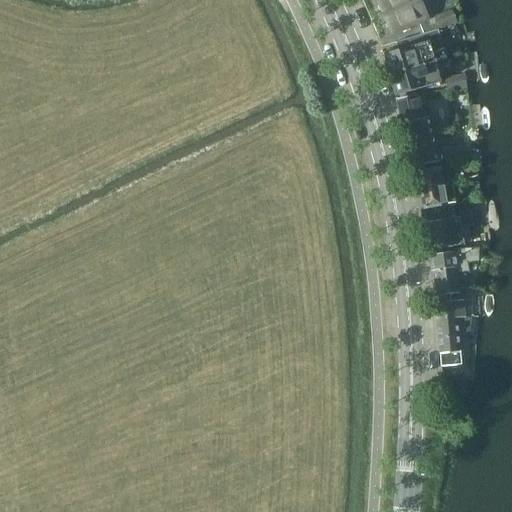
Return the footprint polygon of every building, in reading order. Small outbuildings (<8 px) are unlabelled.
[(380,0),(393,31),(425,18),(423,13),(431,10),(429,0),(380,0)] [(449,8),(434,14),(438,23),(452,17),(449,8)] [(384,56),(390,76),(446,61),(443,50),(431,53),(428,42),(441,39),(438,31),(397,43),(399,51),(384,56)] [(435,64),(390,76),(395,96),(440,83),(435,64)] [(449,79),(451,90),(469,85),(467,74),(449,79)] [(425,94),(395,100),(411,168),(446,160),(445,155),(445,150),(437,151),(429,112),(425,94)] [(445,155),(446,160),(447,163),(465,159),(465,150),(445,155)] [(420,210),(452,204),(455,203),(452,184),(451,185),(450,180),(442,182),(440,169),(413,174),(420,210)] [(452,204),(420,210),(428,251),(464,244),(461,227),(473,225),(470,211),(454,214),(452,204)] [(454,254),(429,257),(431,273),(455,270),(455,285),(457,283),(471,281),(470,263),(479,260),(480,260),(479,249),(453,252),(454,254)] [(455,270),(431,273),(434,297),(467,293),(471,281),(457,283),(455,285),(455,270)] [(455,301),(435,303),(438,339),(459,336),(465,336),(469,335),(471,318),(465,318),(463,301),(455,302),(455,301)] [(469,366),(465,336),(459,336),(438,339),(441,367),(461,365),(469,366)]
